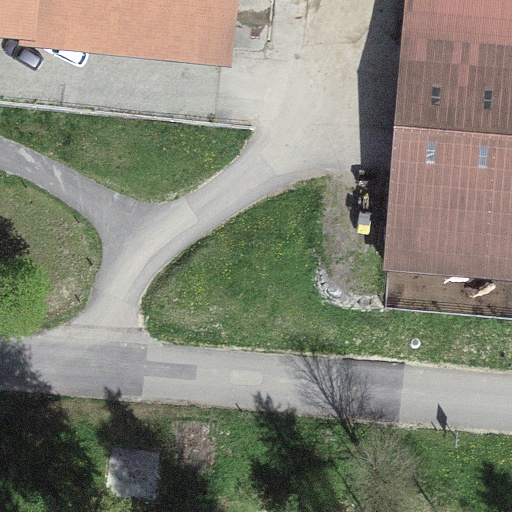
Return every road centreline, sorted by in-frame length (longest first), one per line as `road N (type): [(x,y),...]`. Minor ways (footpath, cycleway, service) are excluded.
road 1 (unclassified): [(0,355),(511,402)]
road 2 (track): [(343,0),(315,121),(269,165),(142,219),(95,366)]
road 3 (track): [(0,72),(320,100)]
road 4 (track): [(135,235),(39,168),(0,152)]
